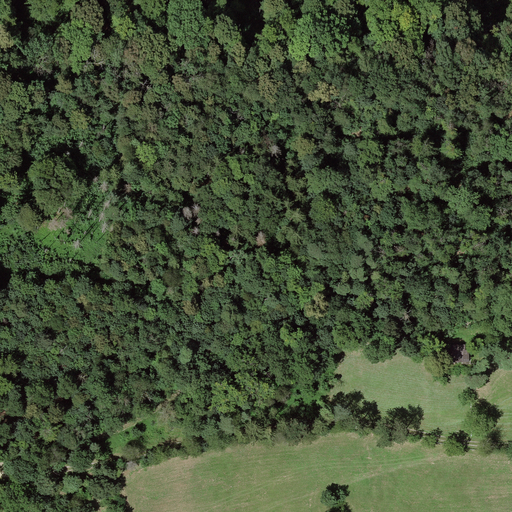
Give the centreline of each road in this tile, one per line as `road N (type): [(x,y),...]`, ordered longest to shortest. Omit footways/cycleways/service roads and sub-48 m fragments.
road 1 (track): [(0,470),(145,415),(308,302),(309,285),(302,266),(268,253),(196,283),(166,286),(0,273)]
road 2 (track): [(0,474),(354,422),(511,443)]
